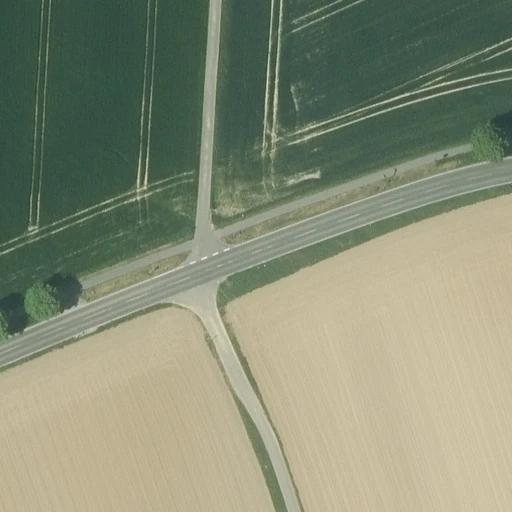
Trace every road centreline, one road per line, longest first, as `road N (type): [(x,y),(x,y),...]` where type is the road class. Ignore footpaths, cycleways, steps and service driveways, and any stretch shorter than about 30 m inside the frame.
road 1 (tertiary): [(511,170),(374,209),(202,273)]
road 2 (unclassified): [(202,273),(214,0)]
road 3 (track): [(290,511),(267,440),(191,277)]
road 4 (tertiary): [(202,273),(0,355)]
